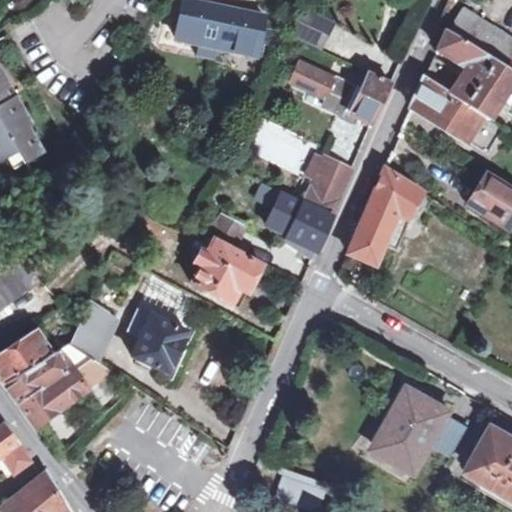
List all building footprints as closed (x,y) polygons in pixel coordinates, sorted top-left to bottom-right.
[(297,0),(291,12),(298,15),(304,3),(297,0)] [(266,17),(186,1),(178,41),(202,45),(199,57),(216,61),(218,49),(259,56),(266,17)] [(298,15),(291,12),(282,32),(288,35),(319,49),(328,29),(298,15)] [(477,19),(464,41),(483,54),(497,31),(477,19)] [(483,54),(464,41),(446,30),(436,50),(466,69),(462,76),(433,58),(425,77),(412,107),(487,153),(503,128),(500,126),(491,120),(511,85),(511,72),(506,69),(483,54)] [(511,58),(511,39),(497,31),(483,54),(506,69),(511,58)] [(0,158),(1,161),(8,157),(15,169),(41,155),(26,128),(34,123),(17,94),(9,98),(3,87),(11,83),(0,64),(0,158)] [(360,93),(338,83),(325,111),(341,119),(343,114),(349,117),(350,115),(373,125),(391,84),(368,73),(360,93)] [(17,94),(11,83),(3,87),(9,98),(17,94)] [(303,203),(276,190),(274,196),(285,201),(276,220),(293,228),(288,238),(317,252),(333,216),(352,173),(325,160),(313,186),(310,185),(303,203)] [(398,251),(411,216),(408,214),(422,193),(385,170),(349,252),(376,265),(384,245),(398,251)] [(511,187),(489,173),(468,203),(510,229),(511,225),(511,187)] [(233,305),(244,282),(252,288),(263,267),(234,252),(246,229),(221,215),(209,239),(213,241),(192,283),(233,305)] [(0,309),(10,303),(41,283),(39,280),(44,277),(40,272),(35,275),(20,252),(0,262),(0,309)] [(147,285),(136,309),(176,327),(185,305),(147,285)] [(51,355),(36,332),(15,346),(17,349),(0,360),(0,378),(5,385),(36,428),(87,389),(85,387),(109,371),(100,365),(120,320),(91,300),(79,328),(71,345),(69,344),(51,355)] [(176,327),(136,309),(127,330),(140,336),(132,357),(169,375),(187,332),(176,327)] [(407,386),(373,446),(416,472),(448,411),(407,386)] [(511,500),(511,434),(494,424),(467,470),(502,489),(499,494),(511,500)] [(0,458),(1,458),(14,475),(31,463),(5,425),(0,429),(0,458)] [(276,499),(311,511),(319,511),(327,490),(284,475),(276,499)] [(48,477),(3,511),(67,511),(69,511),(48,477)]
